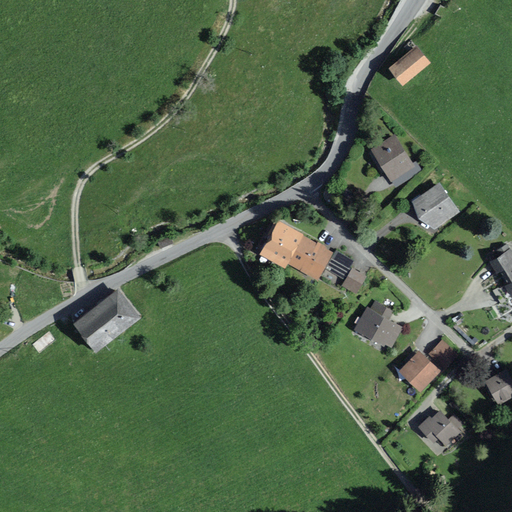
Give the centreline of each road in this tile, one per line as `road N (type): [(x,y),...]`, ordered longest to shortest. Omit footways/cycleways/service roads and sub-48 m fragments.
road 1 (track): [(225,229),(246,270),(431,511)]
road 2 (residential): [(0,351),(85,294),(306,186)]
road 3 (track): [(76,266),(77,186),(187,96),(226,30),(232,0)]
road 4 (residential): [(306,186),(477,357)]
road 5 (residential): [(306,186),(336,157),(359,82),(415,0)]
